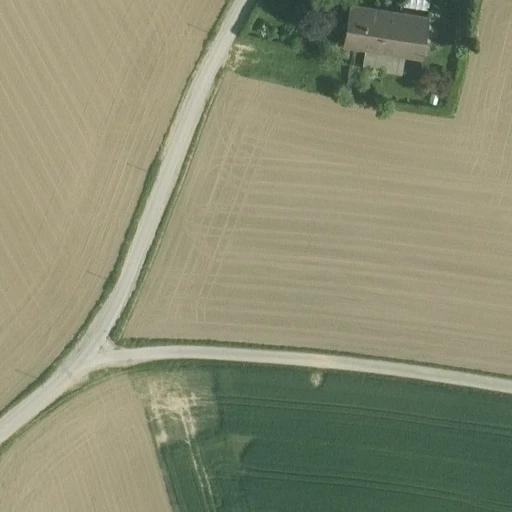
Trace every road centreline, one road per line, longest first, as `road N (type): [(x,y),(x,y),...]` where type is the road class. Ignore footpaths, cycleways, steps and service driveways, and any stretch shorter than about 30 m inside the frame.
road 1 (unclassified): [(87,356),(174,349),(378,365),(511,388)]
road 2 (unclassified): [(247,0),(198,94),(125,290),(87,356)]
